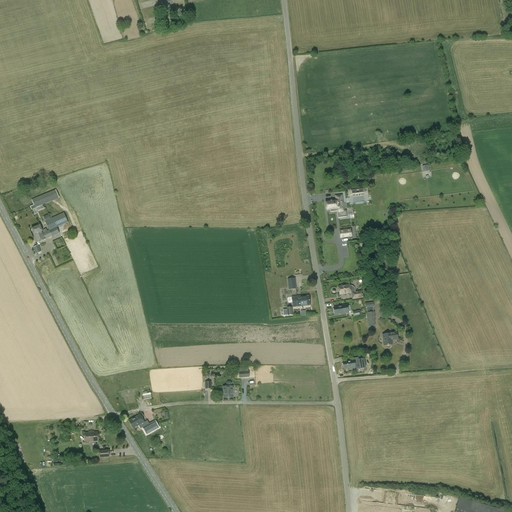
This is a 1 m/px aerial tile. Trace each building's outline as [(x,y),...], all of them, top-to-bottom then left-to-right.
[(31,205),(32,207),(34,206),(34,208),(59,198),(55,190),(29,201),(31,205)] [(326,206),(325,207),(325,209),(326,209),(326,210),(330,209),(331,212),(337,211),(337,213),(343,212),(341,196),(335,196),(336,201),(325,202),(326,206)] [(37,243),(49,238),(59,234),(57,228),(68,223),(64,214),(45,222),(49,231),(47,232),(46,229),(42,231),(40,226),(31,230),(37,243)] [(350,229),(339,231),(340,237),(351,236),(350,229)] [(41,252),(40,248),(39,248),(38,245),(33,248),(35,255),(41,252)] [(385,274),(393,275),(394,264),(386,263),(386,266),(385,274)] [(295,279),(287,280),(288,286),(292,285),(292,290),(296,289),(295,279)] [(351,286),(349,286),(349,285),(345,286),(345,285),(341,286),(341,287),(338,287),(339,295),(350,293),(351,293),(352,300),(363,298),(362,290),(355,292),(354,288),(353,287),(351,286)] [(309,296),(297,298),(297,297),(291,297),(293,308),(310,305),(309,296)] [(366,308),(366,307),(367,313),(366,313),(367,323),(375,321),(374,312),(373,312),(373,307),(373,302),(365,303),(366,308)] [(333,308),(334,315),(338,314),(338,315),(348,313),(347,306),(341,306),(342,307),(333,308)] [(293,315),(292,307),(286,308),(287,309),(283,310),(283,316),(293,315)] [(388,334),(382,335),(384,346),(392,345),(391,340),(397,340),(396,332),(388,333),(388,334)] [(355,368),(359,369),(365,368),(364,359),(358,360),(358,358),(353,359),(354,361),(343,363),(344,369),(347,369),(348,369),(355,368)] [(232,387),(231,383),(230,382),(227,382),(226,383),(226,387),(223,387),(223,399),(233,398),(232,387)] [(140,415),(129,421),(133,429),(140,425),(144,423),(144,422),(142,418),(143,417),(144,416),(142,414),(141,414),(140,415)] [(155,420),(142,428),(146,435),(159,427),(155,420)] [(98,433),(85,434),(85,442),(98,441),(98,433)] [(507,511),(459,498),(454,511),(507,511)]
